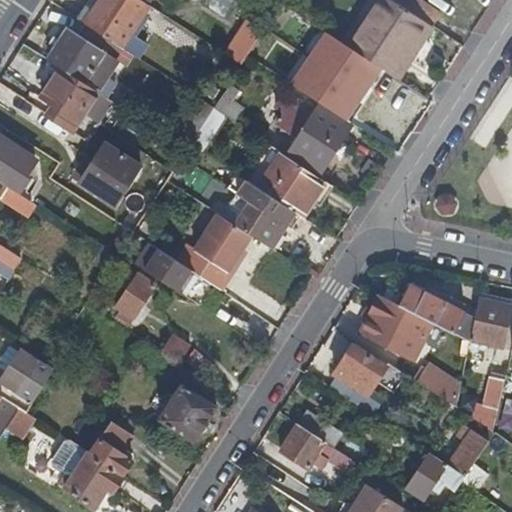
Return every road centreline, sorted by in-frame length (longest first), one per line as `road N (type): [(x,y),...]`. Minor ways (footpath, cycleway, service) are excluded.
road 1 (residential): [(190,511),(353,253),(375,240)]
road 2 (residential): [(375,240),(384,206),(511,16)]
road 3 (residential): [(375,240),(511,263)]
